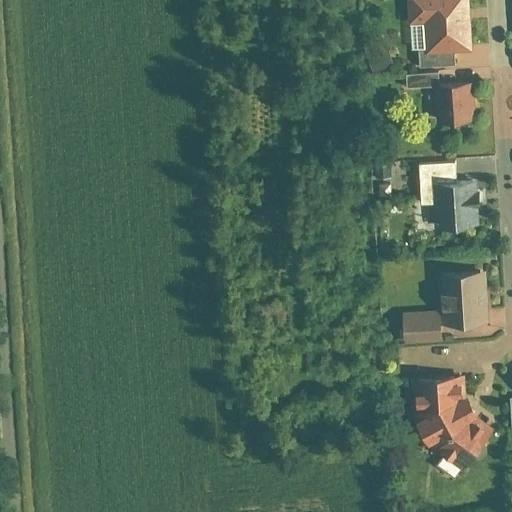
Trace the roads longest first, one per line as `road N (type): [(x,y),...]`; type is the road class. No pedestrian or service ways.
road 1 (unclassified): [(0,359),(9,511)]
road 2 (residential): [(504,108),(511,228)]
